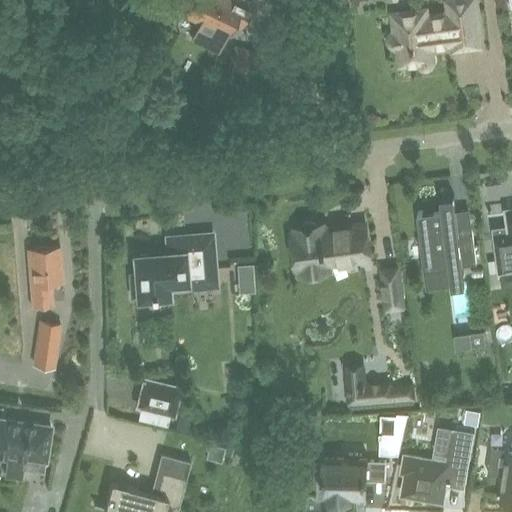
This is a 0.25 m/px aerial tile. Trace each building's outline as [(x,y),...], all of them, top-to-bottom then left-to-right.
[(245,19),(252,4),(244,0),(193,0),(186,17),(199,23),(198,25),(192,38),(204,44),(218,51),(225,36),(236,14),(245,19)] [(454,49),(480,45),(473,0),(450,0),(447,0),(449,13),(433,15),(426,16),(425,9),(392,14),(395,33),(391,35),(389,38),(390,43),(393,46),(397,47),(399,65),(418,62),(420,66),(424,68),(428,68),(431,65),(432,60),(430,41),(436,41),(436,43),(437,44),(438,45),(439,45),(453,43),(454,49)] [(235,47),(230,70),(258,75),(262,52),(235,47)] [(452,284),(465,283),(463,264),(477,263),(472,230),(458,231),(454,195),(441,196),(442,208),(417,211),(425,272),(450,269),(452,284)] [(511,208),(506,209),(509,231),(492,233),(498,276),(500,276),(501,288),(511,286),(511,208)] [(328,264),(354,260),(370,258),(365,223),(337,226),(337,228),(324,230),(323,224),(317,225),(317,224),(316,223),(315,222),(313,221),(312,221),(311,220),(310,220),(308,220),(307,221),(306,221),(304,222),(303,223),(302,223),(302,224),(301,226),(300,227),(295,228),(295,232),(291,232),(296,268),(300,268),(301,274),(304,273),(305,275),(306,276),(308,277),(309,277),(311,278),(312,278),(314,278),(316,278),(317,278),(319,278),(320,277),(321,276),(323,275),(324,274),(325,272),(325,270),(329,270),(328,264)] [(186,270),(214,268),(211,234),(167,237),(169,253),(135,255),(137,275),(132,276),(133,295),(139,294),(139,297),(168,294),(168,287),(187,285),(186,270)] [(33,305),(53,303),(51,281),(63,280),(60,246),(28,248),(33,305)] [(252,264),(239,265),(239,276),(252,275),(252,264)] [(381,269),(382,276),(386,308),(403,306),(398,266),(381,269)] [(34,364),(54,367),(60,323),(40,320),(34,364)] [(454,334),(456,348),(486,344),(484,330),(454,334)] [(362,366),(344,367),(347,407),(412,402),(411,386),(388,388),(387,385),(363,386),(362,366)] [(144,379),(137,406),(173,415),(180,388),(144,379)] [(467,406),(465,420),(479,423),(481,408),(467,406)] [(380,436),(379,453),(398,454),(408,412),(397,411),(397,413),(381,412),(380,436)] [(179,414),(178,421),(190,424),(192,417),(179,414)] [(0,452),(8,454),(7,459),(5,476),(22,478),(25,456),(46,459),(51,426),(0,418),(0,452)] [(474,431),(453,427),(447,462),(405,454),(402,470),(406,471),(402,493),(442,500),(446,481),(463,484),(462,487),(465,488),(474,431)] [(207,460),(223,464),(226,450),(211,446),(207,460)] [(511,449),(507,449),(501,491),(499,491),(499,492),(500,493),(499,499),(501,499),(501,497),(511,498),(511,449)] [(386,460),(324,458),(323,491),(327,491),(327,497),(351,498),(351,492),(365,492),(365,479),(385,480),(386,460)] [(104,509),(115,511),(176,511),(186,477),(161,471),(156,493),(150,491),(111,481),(105,506),(94,503),(93,505),(104,508),(104,509)]
